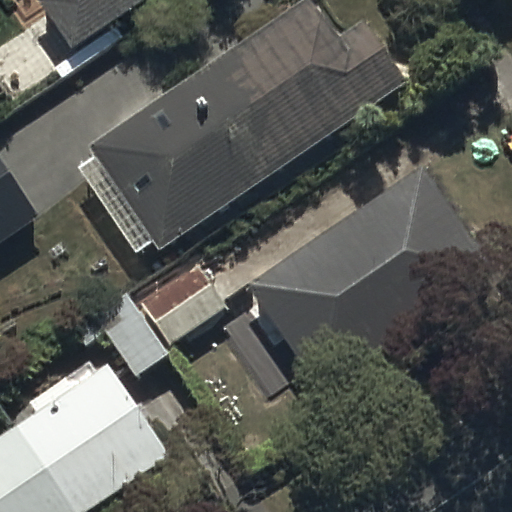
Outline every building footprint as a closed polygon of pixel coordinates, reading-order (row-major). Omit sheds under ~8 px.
[(74,62),(164,0),(44,0),(36,6),(74,62)] [(164,259),(409,93),(368,32),(342,50),(314,8),(73,172),(139,268),(160,253),(164,259)] [(0,251),(36,227),(0,174),(0,251)] [(327,400),(499,277),(428,178),(312,260),(285,222),(241,254),(266,289),(254,298),(327,400)] [(75,339),(86,352),(106,336),(145,385),(177,359),(173,355),(226,312),(182,259),(127,303),(124,299),(75,339)] [(0,511),(100,511),(170,465),(108,373),(98,380),(91,370),(32,410),(41,424),(0,451),(0,511)]
